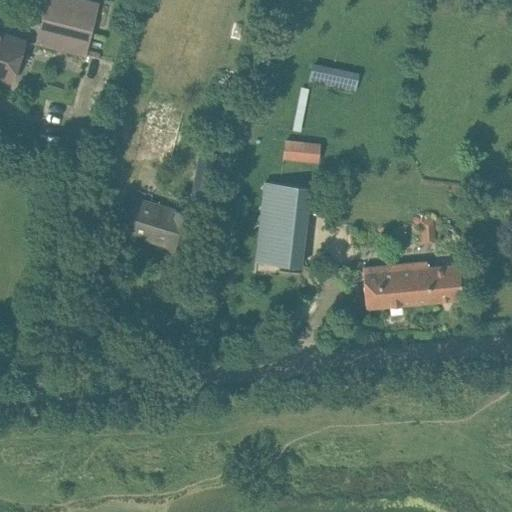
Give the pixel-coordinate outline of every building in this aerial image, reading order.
[(93,17),(96,3),(85,0),(48,0),(47,6),(37,44),(84,56),(89,31),(101,33),(104,23),(92,20),(93,17)] [(0,76),(10,80),(23,41),(0,33),(0,76)] [(312,61),(307,80),(354,90),(359,71),(312,61)] [(149,94),(132,160),(157,166),(167,126),(159,124),(166,98),(149,94)] [(283,137),(281,158),(318,161),(320,141),(283,137)] [(199,150),(193,182),(210,185),(211,179),(216,153),(201,151),(199,150)] [(256,260),(300,265),(304,233),(309,186),(287,184),(285,184),(278,183),(265,181),(259,231),(256,260)] [(112,189),(95,183),(84,221),(102,226),(112,189)] [(144,239),(155,203),(132,196),(122,232),(144,239)] [(183,251),(188,231),(193,215),(155,203),(144,239),(183,251)] [(420,219),(422,243),(436,242),(434,218),(420,219)] [(462,298),(460,278),(459,264),(427,267),(426,261),(362,267),(366,307),(462,298)]
